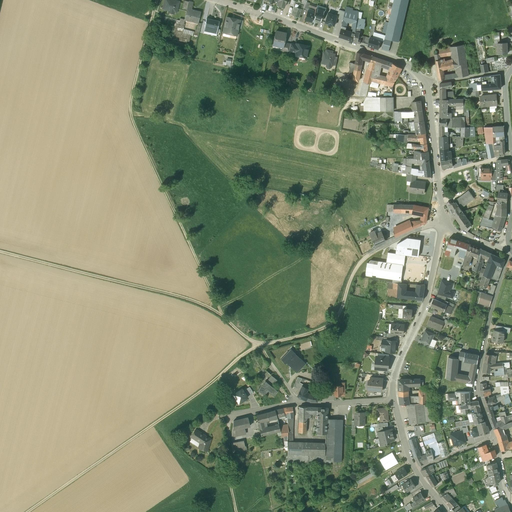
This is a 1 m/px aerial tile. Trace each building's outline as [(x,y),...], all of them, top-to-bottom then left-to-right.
[(169,13),(175,15),(178,4),(175,3),(176,1),(172,0),(165,0),(163,9),(170,11),(169,13)] [(286,0),(278,0),(277,4),(276,6),(284,8),(286,0)] [(386,33),(384,39),(391,41),(399,43),(408,0),(393,0),(391,9),(388,24),(386,33)] [(294,7),(301,10),(303,5),(299,4),(300,3),(296,1),(294,7)] [(301,10),(294,7),(291,15),(299,18),(301,10)] [(357,22),(358,16),(359,11),(355,10),(353,9),(353,8),(346,7),(345,9),(345,12),(343,18),(345,19),(347,20),(351,21),(353,22),(357,22)] [(321,10),(316,8),(315,10),(314,13),(312,19),(321,22),(325,11),(321,10)] [(191,10),(187,9),(184,20),(185,20),(198,23),(201,12),(191,10)] [(337,16),(337,19),(343,21),(344,19),(343,19),(343,18),(345,12),(339,10),(337,16)] [(312,19),(314,13),(307,11),(304,20),(311,23),(312,19)] [(337,19),(337,16),(328,13),(325,23),(328,24),(328,25),(331,26),(331,25),(334,26),(337,19)] [(360,16),(358,16),(357,22),(357,23),(356,28),(360,29),(363,30),(364,25),(365,21),(360,20),(360,16)] [(235,19),(232,18),(232,19),(226,17),(223,33),(236,36),(240,20),(235,19)] [(185,20),(184,20),(180,19),(174,40),(189,44),(190,36),(193,36),(197,37),(198,35),(201,24),(198,23),(196,30),(195,29),(194,32),(183,29),(184,24),(185,20)] [(219,22),(206,19),(204,29),(209,30),(208,31),(209,32),(211,32),(212,31),(212,30),(217,31),(219,22)] [(345,32),(341,31),(341,32),(339,37),(347,40),(348,33),(345,32)] [(285,34),(276,32),(273,45),(282,47),(283,47),(284,43),(285,34)] [(359,33),(356,32),(355,35),(353,43),(360,45),(362,38),(358,38),(359,33)] [(351,34),(348,33),(347,40),(353,43),(355,35),(351,34)] [(381,41),(372,39),(373,37),(370,36),(370,37),(370,39),(370,40),(367,47),(379,50),(381,41)] [(370,40),(362,37),(362,38),(360,45),(367,47),(370,40)] [(500,42),(498,43),(498,54),(508,53),(507,42),(500,42)] [(290,45),(284,43),(283,47),(282,47),(282,51),(289,52),(290,45)] [(308,47),(297,44),(297,46),(295,53),(295,55),(296,56),(297,57),(299,57),(300,56),(301,57),(302,56),(306,57),(306,56),(307,55),(307,54),(307,53),(308,47)] [(459,46),(463,72),(464,76),(469,76),(463,45),(459,46)] [(453,67),(455,74),(463,72),(459,46),(450,47),(451,52),(452,56),(453,62),(453,67)] [(333,52),(326,50),(325,53),(324,52),(321,64),(327,65),(326,67),(328,69),(330,69),(331,68),(332,66),(333,66),(335,57),(331,56),(332,54),(333,52)] [(355,64),(362,66),(363,60),(364,54),(357,53),(357,54),(355,64)] [(440,58),(446,57),(445,53),(440,54),(434,55),(436,61),(440,61),(441,61),(440,58)] [(364,54),(363,60),(370,63),(372,57),(364,54)] [(370,63),(364,83),(370,85),(370,86),(377,88),(379,83),(376,83),(379,75),(381,66),(391,69),(394,64),(372,57),(370,63)] [(440,61),(436,61),(438,77),(443,76),(442,70),(453,67),(453,62),(441,65),(440,61)] [(355,64),(352,80),(359,82),(362,66),(355,64)] [(394,64),(391,69),(388,74),(397,78),(402,69),(394,64)] [(397,78),(388,74),(387,77),(384,85),(393,87),(397,78)] [(500,74),(481,78),(481,84),(482,90),(501,88),(500,74)] [(384,85),(387,77),(379,75),(376,83),(379,83),(384,85)] [(451,82),(440,84),(440,100),(446,99),(446,94),(446,88),(452,87),(451,82)] [(496,95),(491,96),(491,95),(484,96),(481,97),(480,98),(480,99),(482,100),(482,106),(490,105),(496,105),(497,104),(497,102),(496,102),(496,95)] [(364,112),(380,112),(381,97),(375,97),(368,98),(365,103),(364,112)] [(380,112),(394,112),(393,97),(381,97),(380,112)] [(448,118),(452,118),(452,113),(448,113),(448,106),(446,106),(446,99),(440,100),(440,117),(448,118)] [(420,101),(412,102),(414,111),(414,112),(422,111),(420,101)] [(414,111),(408,112),(396,112),(397,121),(402,121),(402,117),(407,117),(414,116),(414,112),(414,111)] [(439,126),(445,126),(447,126),(448,118),(440,117),(439,126)] [(448,118),(447,126),(452,126),(457,126),(465,126),(464,117),(452,118),(448,118)] [(415,122),(414,122),(416,131),(416,134),(417,135),(418,135),(425,134),(426,134),(424,121),(423,121),(415,122)] [(439,127),(440,136),(448,136),(449,136),(449,132),(445,132),(445,126),(439,126),(439,127)] [(504,126),(493,127),(493,136),(500,136),(504,136),(504,126)] [(463,136),(469,136),(469,127),(461,127),(461,136),(463,136)] [(484,127),(487,144),(494,143),(493,136),(493,127),(484,127)] [(407,141),(408,134),(402,135),(387,134),(387,139),(389,139),(390,138),(396,138),(395,141),(407,143),(409,143),(409,141),(407,141)] [(448,136),(440,136),(440,149),(448,148),(448,136)] [(504,140),(500,140),(500,145),(494,145),(494,150),(499,150),(499,156),(505,154),(504,140)] [(488,159),(495,158),(494,150),(494,145),(494,143),(487,144),(485,144),(486,151),(488,159)] [(440,149),(441,161),(452,159),(451,151),(448,151),(448,148),(440,149)] [(428,152),(422,152),(416,151),(416,157),(415,159),(417,159),(419,159),(421,159),(421,160),(423,160),(422,153),(428,152)] [(412,159),(408,159),(403,159),(402,165),(401,165),(401,173),(408,174),(411,174),(412,169),(412,164),(412,159)] [(429,159),(423,160),(421,160),(421,159),(419,159),(417,159),(417,164),(420,164),(420,167),(424,167),(424,173),(418,172),(418,175),(431,177),(429,159)] [(441,161),(442,168),(449,167),(453,166),(452,159),(441,161)] [(491,168),(482,168),(482,172),(480,173),(480,175),(482,177),(491,177),(491,170),(491,168)] [(415,181),(411,181),(410,188),(412,190),(411,192),(424,194),(425,183),(415,181)] [(468,191),(455,201),(455,202),(456,202),(459,206),(472,196),(468,191)] [(504,193),(499,192),(497,203),(501,204),(502,202),(506,202),(507,193),(504,193)] [(456,202),(455,202),(452,204),(450,201),(448,202),(449,206),(452,213),(453,213),(455,217),(463,212),(459,206),(456,202)] [(501,204),(497,203),(497,207),(495,215),(494,216),(500,217),(505,219),(506,216),(506,209),(506,202),(502,202),(501,204)] [(414,206),(394,205),(393,212),(412,212),(412,214),(421,216),(427,217),(429,208),(414,205),(414,206)] [(479,206),(474,220),(475,227),(478,229),(480,225),(482,217),(484,212),(485,210),(479,206)] [(463,212),(455,217),(463,229),(464,230),(471,225),(471,224),(463,212)] [(500,217),(494,216),(493,221),(491,228),(501,231),(505,219),(500,217)] [(488,219),(482,217),(480,225),(484,226),(491,228),(493,221),(488,219)] [(426,223),(426,221),(420,222),(411,222),(394,230),(393,230),(395,237),(426,223)] [(382,232),(377,235),(375,231),(369,233),(375,246),(386,241),(382,232)] [(396,254),(405,255),(417,257),(420,239),(407,237),(397,243),(396,254)] [(449,242),(447,247),(456,249),(458,241),(449,237),(449,242)] [(458,241),(456,249),(456,250),(459,251),(466,253),(469,244),(458,241)] [(480,249),(469,244),(466,253),(464,258),(463,263),(469,265),(472,256),(471,256),(471,254),(478,257),(479,253),(478,253),(480,249)] [(447,247),(446,254),(455,257),(456,250),(456,249),(447,247)] [(479,253),(478,257),(477,261),(482,262),(483,258),(488,260),(490,253),(491,253),(480,248),(478,253),(479,253)] [(388,252),(386,263),(371,260),(369,262),(369,263),(367,263),(365,276),(372,277),(372,275),(376,276),(376,277),(393,279),(392,283),(394,283),(398,283),(401,283),(402,280),(401,280),(403,265),(404,266),(405,255),(396,254),(388,252)] [(496,265),(496,267),(502,270),(505,259),(491,253),(490,253),(488,260),(488,261),(496,265)] [(480,268),(482,262),(477,261),(475,266),(473,266),(472,270),(479,272),(480,268)] [(483,273),(483,275),(490,278),(492,278),(496,267),(496,265),(488,261),(485,269),(483,273)] [(496,267),(492,278),(497,280),(498,280),(502,270),(496,267)] [(427,276),(422,274),(422,275),(418,274),(416,284),(420,285),(425,285),(427,276)] [(490,278),(483,275),(482,278),(480,284),(487,287),(490,278)] [(442,281),(438,294),(446,297),(452,298),(454,292),(450,291),(452,284),(442,281)] [(397,297),(398,283),(394,283),(392,283),(388,282),(387,297),(397,297)] [(401,283),(398,283),(397,297),(396,298),(417,300),(422,300),(423,301),(423,300),(424,294),(424,293),(415,291),(407,291),(406,284),(401,283)] [(416,284),(415,291),(424,293),(425,285),(420,285),(416,284)] [(490,290),(489,289),(487,295),(492,296),(496,285),(492,284),(490,290)] [(489,306),(492,296),(487,295),(481,293),(479,303),(489,306)] [(447,305),(433,299),(430,306),(444,312),(447,305)] [(447,305),(444,312),(451,315),(451,314),(450,313),(452,308),(447,305)] [(412,309),(403,309),(403,310),(403,318),(407,318),(412,318),(412,309)] [(444,323),(431,317),(427,325),(440,331),(442,326),(441,326),(442,322),(444,323)] [(404,325),(392,324),(391,333),(391,334),(396,334),(403,335),(404,325)] [(510,327),(495,325),(494,336),(493,336),(492,341),(502,342),(502,336),(504,336),(504,332),(510,333),(510,327)] [(434,335),(425,331),(421,341),(427,344),(430,345),(434,335)] [(383,347),(386,348),(386,351),(395,352),(396,341),(387,340),(384,340),(384,341),(383,347)] [(298,360),(293,355),(295,353),(290,349),(280,359),(285,363),(287,361),(296,369),(300,365),(301,367),(305,363),(299,358),(298,360)] [(479,354),(465,351),(464,360),(464,361),(471,363),(474,363),(474,362),(477,363),(479,354)] [(478,363),(477,363),(474,362),(474,363),(471,363),(468,375),(458,373),(459,359),(459,358),(448,356),(446,378),(473,383),(478,363)] [(389,358),(378,357),(377,359),(376,359),(375,370),(388,371),(389,358)] [(495,363),(490,364),(490,363),(485,362),(483,371),(490,373),(491,368),(498,368),(503,367),(503,368),(506,368),(510,368),(510,367),(509,362),(495,363)] [(498,368),(498,376),(503,375),(507,374),(506,368),(503,368),(503,367),(498,368)] [(267,380),(269,378),(271,375),(266,371),(262,375),(267,380)] [(321,376),(314,374),(312,381),(319,383),(321,376)] [(270,379),(267,382),(265,380),(257,390),(258,390),(264,394),(264,395),(268,391),(273,395),(277,390),(272,386),(274,383),(270,379)] [(305,379),(302,387),(307,389),(308,387),(311,388),(311,387),(313,382),(305,379)] [(420,381),(420,379),(407,379),(407,381),(399,381),(399,391),(408,391),(408,386),(420,386),(420,385),(420,381)] [(370,381),(368,381),(368,391),(373,392),(373,391),(374,390),(379,390),(380,391),(381,391),(381,390),(381,389),(381,382),(383,383),(383,382),(374,382),(370,381)] [(500,386),(501,391),(509,390),(508,382),(499,383),(500,386)] [(302,387),(302,386),(299,393),(304,396),(306,392),(307,389),(302,387)] [(343,386),(332,386),(332,393),(332,394),(335,394),(335,396),(339,396),(339,394),(342,394),(342,390),(343,390),(344,389),(344,387),(343,386)] [(249,387),(243,391),(247,397),(253,393),(249,387)] [(242,390),(242,389),(235,393),(237,396),(235,397),(239,403),(242,401),(242,400),(243,399),(244,400),(247,398),(243,391),(242,390)] [(408,391),(399,391),(399,396),(400,404),(407,404),(410,404),(409,396),(408,391)] [(310,402),(311,395),(306,392),(304,396),(299,393),(297,396),(302,400),(306,401),(310,402)] [(487,394),(481,396),(485,406),(491,405),(493,404),(497,403),(495,398),(496,398),(495,395),(488,397),(487,394)] [(419,396),(409,396),(410,404),(416,404),(414,397),(419,397),(419,396)] [(464,396),(461,396),(462,404),(467,404),(470,404),(470,402),(470,396),(464,396)] [(478,401),(470,402),(470,404),(467,404),(467,408),(468,408),(474,407),(475,412),(481,411),(480,406),(478,401)] [(410,404),(407,404),(409,424),(432,421),(430,404),(427,404),(420,404),(416,404),(410,404)] [(491,405),(485,406),(489,417),(494,415),(495,415),(493,410),(492,408),(491,405)] [(310,414),(317,414),(317,407),(306,407),(299,407),(298,432),(306,433),(306,417),(310,417),(310,414)] [(325,434),(326,434),(327,419),(328,407),(317,407),(317,414),(316,433),(325,434)] [(275,410),(276,417),(277,418),(284,416),(285,416),(284,414),(283,408),(275,410)] [(387,408),(377,409),(377,415),(380,414),(380,422),(388,421),(387,408)] [(475,412),(472,413),(473,418),(470,419),(463,420),(464,425),(467,425),(474,423),(477,423),(484,421),(481,411),(475,412)] [(365,413),(355,412),(355,421),(355,425),(364,426),(365,413)] [(267,413),(256,416),(257,423),(258,423),(258,426),(263,425),(262,422),(269,420),(268,418),(267,413)] [(504,424),(509,422),(507,416),(507,415),(500,416),(501,420),(496,422),(495,418),(494,415),(489,417),(493,429),(504,425),(504,424)] [(276,417),(272,418),(275,426),(259,429),(261,436),(280,431),(278,425),(277,418),(276,417)] [(248,418),(233,422),(232,430),(244,428),(250,426),(248,418)] [(325,456),(325,461),(340,462),(342,420),(327,419),(326,434),(325,434),(325,443),(325,456)] [(484,421),(477,423),(478,427),(480,435),(490,432),(487,425),(486,426),(485,421),(484,421)] [(511,421),(509,422),(504,424),(504,425),(493,429),(495,433),(504,430),(511,426),(511,421)] [(288,432),(288,424),(278,425),(280,431),(281,438),(284,437),(287,437),(287,432),(288,432)] [(464,425),(459,426),(461,430),(462,430),(463,433),(469,431),(467,425),(464,425)] [(414,427),(415,433),(416,438),(419,437),(419,435),(424,434),(423,426),(414,427)] [(478,427),(472,429),(474,437),(480,435),(478,427)] [(244,428),(232,430),(231,437),(246,434),(244,428)] [(383,431),(378,433),(380,443),(381,444),(386,442),(394,440),(392,429),(383,431)] [(210,439),(203,437),(204,435),(196,430),(191,437),(192,438),(190,442),(199,448),(206,451),(210,439)] [(461,430),(450,433),(454,445),(466,442),(463,433),(462,430),(461,430)] [(497,436),(501,450),(509,449),(507,442),(509,441),(506,434),(505,434),(504,430),(495,433),(497,436)] [(419,450),(418,449),(417,444),(416,439),(416,438),(409,440),(410,444),(411,447),(412,452),(415,457),(421,455),(419,450)] [(431,448),(434,456),(441,453),(438,443),(437,443),(436,441),(429,444),(431,448)] [(438,443),(441,453),(442,457),(449,455),(445,441),(438,443)] [(293,442),(287,442),(287,444),(287,451),(287,454),(302,455),(308,455),(325,456),(325,443),(293,442)] [(240,443),(231,444),(232,453),(242,451),(240,443)] [(488,451),(486,444),(476,448),(478,451),(480,450),(483,460),(484,460),(489,458),(496,455),(494,449),(488,451)] [(428,458),(429,462),(434,460),(433,456),(434,456),(431,448),(426,450),(425,451),(426,453),(428,458)] [(380,459),(386,470),(397,464),(391,453),(380,459)] [(421,455),(424,464),(429,462),(428,458),(426,453),(421,455)] [(302,455),(287,454),(287,463),(308,463),(308,462),(308,455),(302,455)] [(419,466),(424,464),(421,455),(415,457),(419,466)] [(439,468),(448,466),(447,460),(438,462),(439,468)] [(497,463),(487,465),(489,476),(499,471),(497,463)] [(421,470),(425,477),(434,473),(433,471),(434,470),(432,465),(428,467),(421,470)] [(403,467),(395,473),(396,475),(399,479),(399,480),(407,474),(403,467)] [(440,474),(443,481),(449,478),(448,474),(447,471),(440,474)] [(499,471),(489,476),(485,479),(486,482),(491,481),(492,483),(493,482),(495,485),(498,483),(497,480),(500,479),(499,471)] [(358,485),(374,476),(372,473),(356,482),(358,485)] [(435,480),(433,476),(431,474),(426,477),(432,487),(440,482),(438,479),(435,480)] [(399,479),(396,475),(395,475),(390,477),(390,478),(393,483),(399,479)] [(402,484),(407,493),(416,487),(411,479),(402,484)] [(396,485),(385,492),(387,495),(399,488),(396,485)] [(421,493),(413,498),(414,499),(417,504),(425,499),(421,493)] [(440,497),(446,503),(452,498),(450,495),(447,493),(446,494),(440,497)] [(460,507),(453,499),(446,503),(454,511),(455,511),(463,508),(464,508),(462,506),(460,507)]
